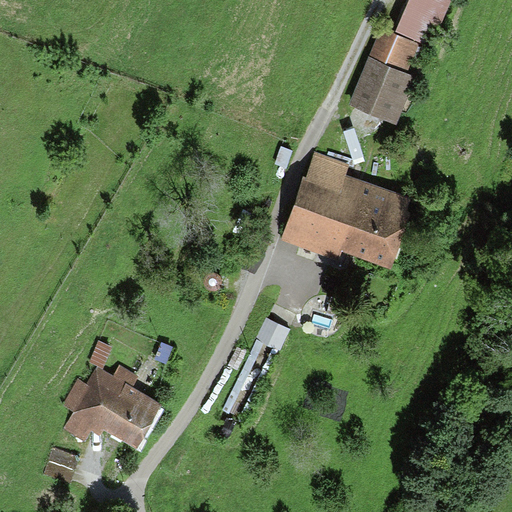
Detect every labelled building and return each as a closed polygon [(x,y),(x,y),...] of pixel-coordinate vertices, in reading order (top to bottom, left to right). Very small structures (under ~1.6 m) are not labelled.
[(447,0),(404,0),(393,24),(385,21),(350,94),(386,116),(409,68),(402,62),(416,36),(429,40),(447,0)] [(305,222),(388,254),(405,211),(372,193),(379,179),(362,170),(355,180),(343,173),(350,163),(335,155),(305,222)] [(267,319),(257,343),(282,354),(292,330),(267,319)] [(97,415),(133,436),(153,407),(122,385),(129,381),(132,368),(125,368),(120,360),(110,368),(97,363),(88,380),(80,374),(64,399),(74,406),(64,422),(83,436),(97,415)] [(39,467),(67,483),(81,456),(53,440),(39,467)]
